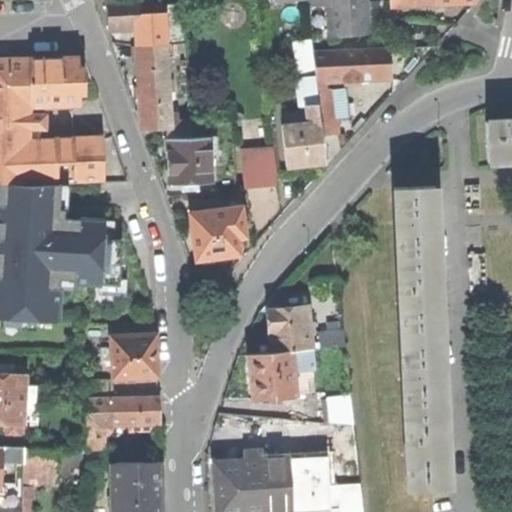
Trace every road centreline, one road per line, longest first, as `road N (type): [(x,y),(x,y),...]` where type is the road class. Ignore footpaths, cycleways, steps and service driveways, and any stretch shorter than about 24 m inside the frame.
road 1 (residential): [(184,444),(242,309),(290,242),(417,115),(462,94),(506,89)]
road 2 (residential): [(90,30),(175,252),(184,444)]
